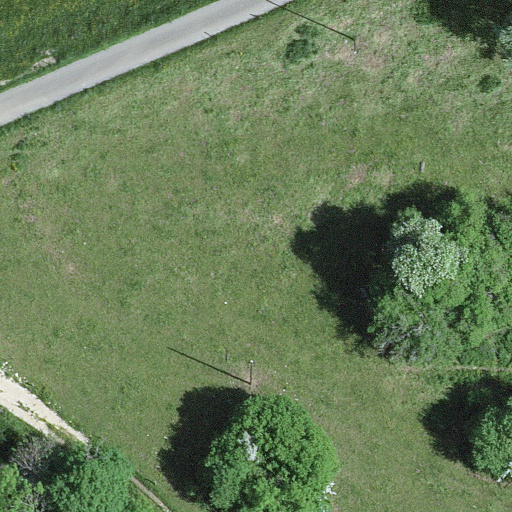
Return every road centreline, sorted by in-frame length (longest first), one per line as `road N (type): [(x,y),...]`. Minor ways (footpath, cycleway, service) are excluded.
road 1 (unclassified): [(0,109),(254,0)]
road 2 (track): [(0,392),(110,469),(156,511)]
